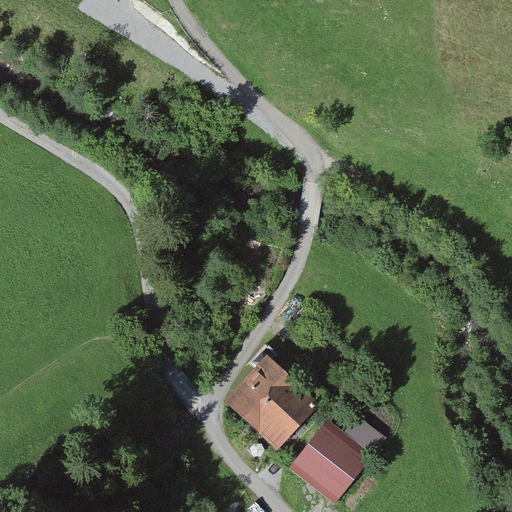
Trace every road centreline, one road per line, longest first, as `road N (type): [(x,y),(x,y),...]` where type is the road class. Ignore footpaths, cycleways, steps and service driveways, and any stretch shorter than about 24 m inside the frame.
road 1 (unclassified): [(175,0),(312,162),(295,274),(208,417)]
road 2 (track): [(173,378),(154,325),(146,252),(122,196),(94,169),(0,115)]
road 3 (unclassified): [(282,511),(231,458),(208,417)]
